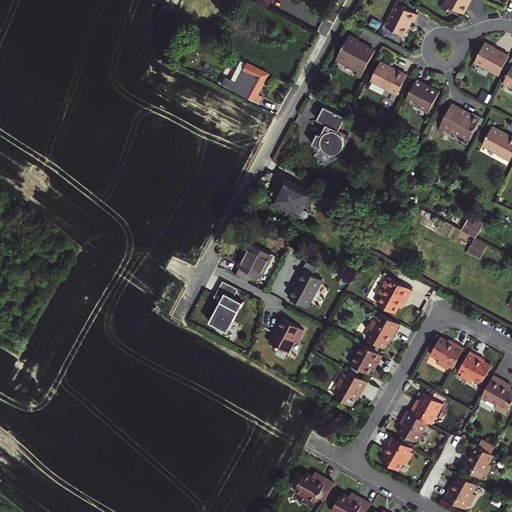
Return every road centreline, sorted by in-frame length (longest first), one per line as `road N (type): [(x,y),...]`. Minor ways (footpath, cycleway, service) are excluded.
road 1 (residential): [(200,282),(353,0)]
road 2 (residential): [(511,346),(438,306),(352,463)]
